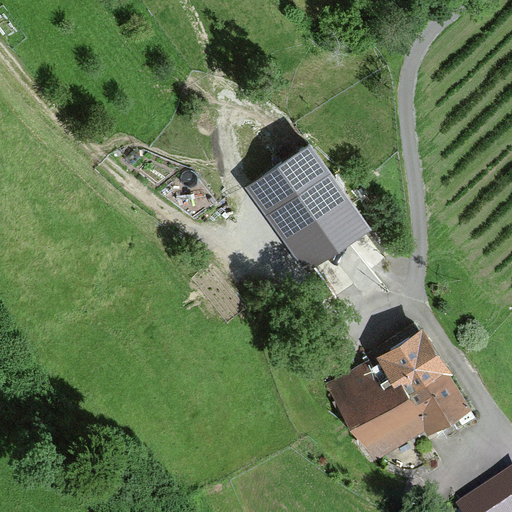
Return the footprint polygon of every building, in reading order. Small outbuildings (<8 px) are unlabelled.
[(242,164),(306,255),(376,205),(312,114),(242,164)] [(392,261),(362,220),(313,256),(343,297),(392,261)] [(355,418),(443,363),(421,328),(333,383),(355,418)] [(443,363),(355,418),(376,451),(464,396),(443,363)] [(511,511),(511,472),(457,503),(461,511),(511,511)]
